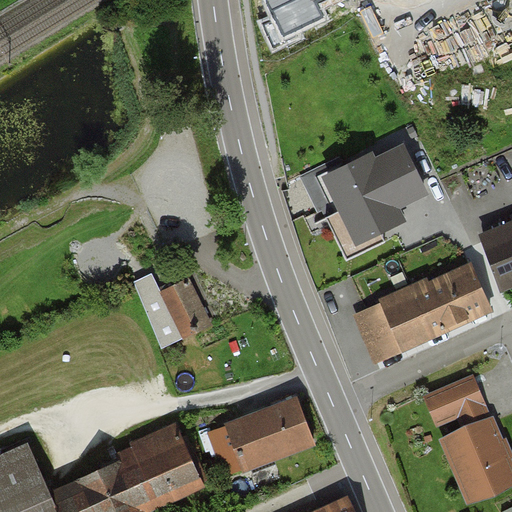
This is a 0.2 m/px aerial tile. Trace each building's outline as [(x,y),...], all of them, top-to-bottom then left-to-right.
[(268,0),(269,3),(285,37),(325,18),(319,5),(329,0),(268,0)] [(424,198),(401,152),(374,166),(371,161),(324,184),(356,249),(404,226),(396,211),(424,198)] [(497,236),(482,242),(500,286),(511,281),(511,224),(495,231),(497,236)] [(491,308),(472,266),(358,317),(377,360),(491,308)] [(215,329),(197,284),(166,297),(185,342),(215,329)] [(473,511),(511,496),(511,458),(481,379),(428,399),(441,431),(466,421),(471,434),(446,443),(473,511)] [(325,451),(306,401),(212,436),(231,486),(325,451)] [(139,511),(203,484),(180,434),(51,492),(30,446),(0,459),(0,511),(139,511)] [(365,511),(359,498),(329,511),(365,511)]
